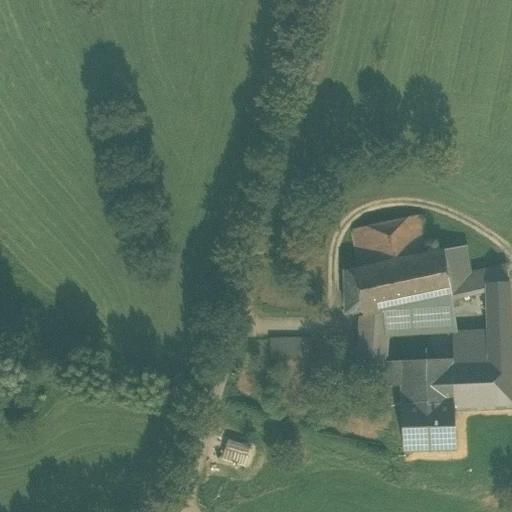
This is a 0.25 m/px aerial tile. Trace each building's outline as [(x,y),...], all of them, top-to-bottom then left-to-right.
[(367,227),(375,265),(429,254),(421,216),(367,227)] [(350,231),(359,269),(375,265),(367,227),(350,231)] [(465,246),(444,251),(452,296),(486,289),(509,284),(506,266),(470,274),(465,246)] [(444,251),(429,254),(375,265),(359,269),(353,270),(362,314),(362,317),(386,312),(452,298),(452,296),(444,251)] [(345,315),(362,314),(353,270),(344,272),(345,315)] [(486,289),(487,314),(510,313),(509,284),(486,289)] [(451,332),(452,298),(386,312),(385,329),(385,338),(451,332)] [(385,329),(386,312),(362,317),(361,332),(385,329)] [(511,329),(510,313),(487,314),(487,330),(511,329)] [(385,338),(385,329),(361,332),(360,337),(359,366),(383,365),(384,387),(401,386),(400,362),(383,363),(385,338)] [(511,363),(511,357),(511,329),(487,330),(488,364),(511,363)] [(487,330),(451,332),(452,360),(453,366),(488,364),(487,330)] [(269,340),(270,360),(312,359),(311,339),(269,340)] [(401,386),(404,453),(456,451),(454,407),(453,366),(452,360),(400,362),(401,386)] [(511,404),(511,363),(488,364),(453,366),(454,407),(511,404)]
